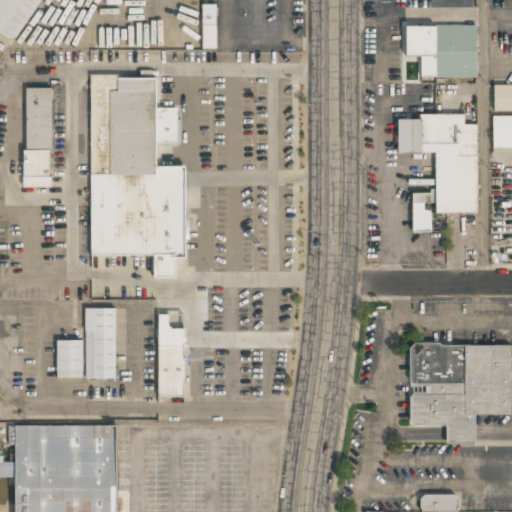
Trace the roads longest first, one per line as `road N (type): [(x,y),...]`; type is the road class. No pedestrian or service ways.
road 1 (secondary): [(302,511),(335,228),(333,0)]
road 2 (residential): [(511,282),(330,285)]
